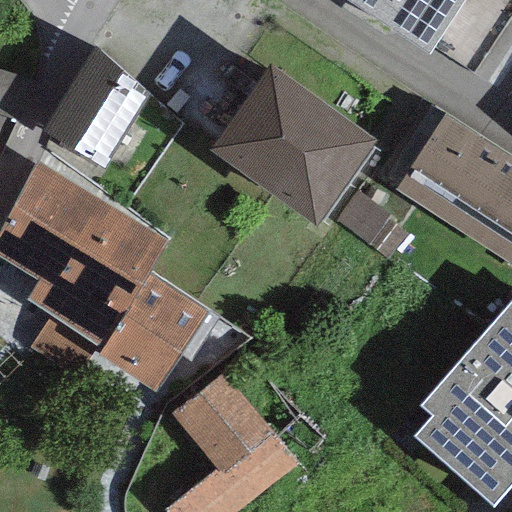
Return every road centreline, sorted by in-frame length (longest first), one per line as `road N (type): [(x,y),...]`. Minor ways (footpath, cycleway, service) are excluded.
road 1 (residential): [(93,13),(0,198)]
road 2 (unknown): [(338,0),(472,85),(511,88)]
